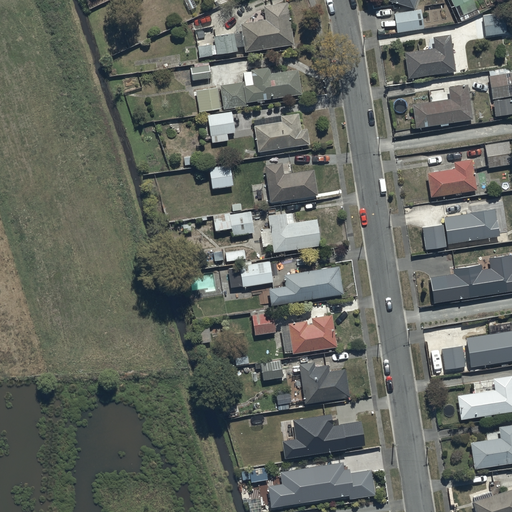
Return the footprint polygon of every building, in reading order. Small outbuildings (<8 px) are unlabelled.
[(387,0),(387,2),(413,9),(415,0),(387,0)] [(449,0),(460,23),(478,14),(471,0),(449,0)] [(213,37),(214,46),(210,47),(209,44),(197,46),(199,58),(212,57),(212,55),(237,52),(236,48),(242,48),(243,53),(293,46),(287,4),(263,7),(265,22),(239,25),(240,33),(213,37)] [(420,10),(393,14),(396,34),(423,29),(420,10)] [(504,12),(483,15),(486,36),(507,33),(504,12)] [(404,54),(407,79),(455,72),(449,36),(432,38),(434,50),(404,54)] [(208,67),(190,69),(191,81),(209,79),(208,67)] [(249,71),(250,74),(242,75),(243,82),(231,85),(219,87),(222,111),(246,107),(246,103),(300,96),(297,71),(283,73),(282,68),(273,69),(274,75),(269,75),(268,69),(249,71)] [(511,73),(488,77),(491,100),(511,96),(511,73)] [(448,100),(411,106),(415,130),(439,126),(439,127),(447,126),(447,124),(472,120),(466,85),(446,88),(448,100)] [(215,88),(194,91),(198,115),(202,114),(201,112),(219,109),(215,88)] [(509,100),(492,102),(494,118),(511,115),(509,100)] [(230,112),(206,116),(211,144),(227,141),(226,135),(233,133),(230,112)] [(257,153),(309,146),(306,129),(300,130),(298,114),(252,120),(257,153)] [(484,147),(487,168),(511,165),(508,142),(492,145),(492,141),(484,143),(484,147)] [(426,175),(430,198),(475,191),(471,161),(453,163),(454,171),(426,175)] [(316,196),(313,171),(282,175),(281,165),(264,167),(268,202),(316,196)] [(208,168),(211,189),(232,187),(230,166),(208,168)] [(258,210),(212,216),(214,233),(230,230),(230,236),(253,233),(252,226),(260,225),(258,210)] [(442,218),(446,244),(498,237),(494,210),(468,213),(468,214),(442,218)] [(264,223),(268,222),(273,254),(306,249),(306,253),(315,252),(316,256),(323,255),(323,250),(320,251),(316,220),(292,224),(291,212),(263,216),(264,223)] [(442,226),(421,228),(424,250),(444,248),(442,226)] [(429,278),(432,303),(511,291),(511,271),(510,256),(488,259),(490,270),(480,271),(479,266),(452,270),(453,275),(429,278)] [(238,266),(241,288),(271,283),(268,261),(238,266)] [(267,290),(269,307),(342,295),(337,267),(282,276),(284,288),(267,290)] [(271,313),(251,316),(253,335),(274,332),(271,313)] [(283,353),(291,351),(292,354),(324,349),(324,353),(331,352),(330,348),(335,347),(330,316),(310,319),(311,325),(306,326),(306,322),(287,325),(288,328),(279,330),(283,353)] [(208,327),(198,329),(201,345),(211,343),(208,327)] [(464,339),(469,368),(511,360),(511,334),(511,331),(464,339)] [(462,347),(441,350),(444,370),(465,367),(462,347)] [(245,356),(233,358),(234,367),(254,364),(253,353),(245,354),(245,356)] [(440,355),(432,355),(433,370),(442,369),(440,355)] [(279,361),(259,364),(260,380),(281,377),(279,361)] [(313,363),(297,365),(298,371),(294,371),(295,376),(299,375),(303,403),(348,398),(344,371),(328,373),(327,366),(313,368),(313,363)] [(456,397),(459,420),(483,417),(483,419),(491,418),(490,416),(511,412),(511,376),(491,379),(492,380),(471,383),(472,395),(456,397)] [(289,394),(275,396),(276,405),(290,404),(289,394)] [(240,410),(221,415),(223,421),(241,417),(240,410)] [(332,413),(293,420),(296,440),(283,442),(286,458),(366,445),(362,421),(334,426),(332,413)] [(275,415),(247,419),(250,440),(277,436),(275,415)] [(470,443),(473,469),(511,463),(511,426),(498,429),(500,439),(470,443)] [(241,438),(233,440),(236,454),(245,451),(241,438)] [(266,487),(269,509),(348,497),(348,500),(374,496),(370,471),(349,474),(348,471),(342,472),(341,463),(279,473),(281,485),(266,487)] [(265,468),(248,470),(249,472),(240,473),(241,481),(249,480),(250,482),(266,480),(265,468)] [(511,511),(511,490),(472,502),(474,511),(511,511)]
